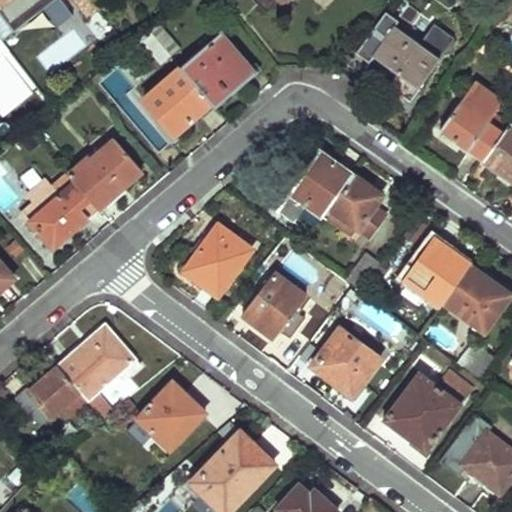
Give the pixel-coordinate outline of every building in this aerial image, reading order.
[(0,0),(0,31),(3,36),(57,1),(56,0),(0,0)] [(98,7),(93,0),(79,0),(77,2),(88,15),(98,7)] [(247,0),(266,16),(279,0),(284,0),(287,2),(288,0),(247,0)] [(439,60),(382,17),(355,54),(369,64),(373,56),(399,75),(391,87),(410,101),(439,60)] [(252,68),(220,31),(180,67),(210,102),(214,107),(231,93),(227,90),(252,68)] [(178,48),(168,36),(160,44),(170,55),(178,48)] [(160,44),(157,40),(148,50),(160,63),(170,55),(160,44)] [(30,75),(10,50),(0,58),(0,111),(4,116),(31,94),(21,82),(30,75)] [(180,67),(179,66),(143,98),(173,135),(210,102),(180,67)] [(502,101),(474,81),(460,102),(502,132),(508,123),(494,113),(502,101)] [(502,132),(460,102),(441,130),(482,161),(502,132)] [(511,126),(508,123),(502,132),(482,161),(511,182),(511,126)] [(140,168),(113,137),(90,157),(86,153),(66,171),(97,206),(140,168)] [(352,173),(320,150),(276,208),(310,232),(328,206),(352,173)] [(97,206),(66,171),(51,184),(44,177),(25,194),(34,203),(21,214),(50,248),(97,206)] [(382,194),(352,173),(328,206),(368,235),(383,214),(372,207),(382,194)] [(253,247),(218,222),(214,228),(210,224),(192,248),(198,252),(185,268),(219,294),(253,247)] [(449,249),(433,238),(406,277),(443,304),(444,302),(467,270),(446,254),(449,249)] [(379,265),(366,255),(348,280),(353,284),(361,290),(379,265)] [(0,286),(11,277),(0,263),(0,286)] [(511,293),(471,265),(467,270),(444,302),(484,331),(511,293)] [(307,293),(275,269),(243,311),(275,335),(280,328),(292,337),(307,316),(296,307),(307,293)] [(348,280),(340,274),(333,282),(347,292),(353,284),(348,280)] [(397,344),(388,357),(401,365),(418,337),(362,303),(353,318),(397,344)] [(383,356),(341,324),(311,363),(353,395),(383,356)] [(141,364),(105,325),(58,365),(79,391),(86,398),(120,370),(126,378),(141,364)] [(496,355),(476,340),(459,363),(480,378),(496,355)] [(79,391),(58,365),(29,389),(27,387),(15,396),(37,423),(49,413),(50,416),(79,391)] [(472,387),(448,368),(438,382),(422,370),(385,418),(426,450),(472,387)] [(205,410),(173,381),(139,418),(172,447),(205,410)] [(272,461),(239,428),(212,456),(208,452),(195,466),(198,470),(190,479),(223,511),(272,461)] [(511,448),(509,446),(486,429),(461,461),(466,465),(461,471),(489,492),(493,486),(500,492),(511,475),(511,448)] [(61,451),(51,441),(40,450),(50,460),(61,451)] [(79,470),(61,451),(50,460),(70,479),(79,470)] [(333,511),(336,509),(313,488),(308,493),(297,483),(269,511),(333,511)] [(134,511),(141,506),(137,502),(125,511),(134,511)]
